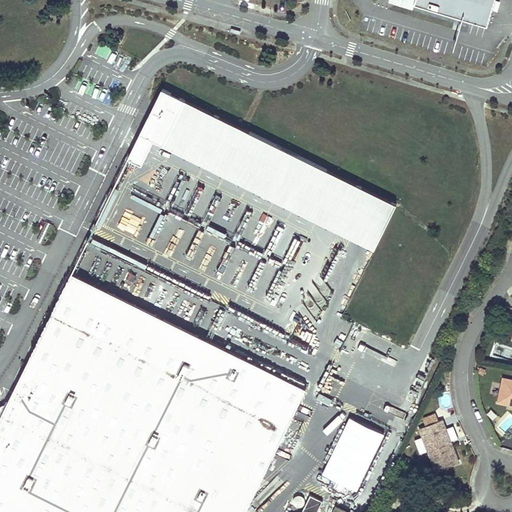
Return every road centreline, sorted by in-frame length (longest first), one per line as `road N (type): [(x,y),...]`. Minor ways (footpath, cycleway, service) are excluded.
road 1 (residential): [(511,273),(466,353),(471,410),(507,482)]
road 2 (unclassified): [(309,37),(463,83),(511,86)]
